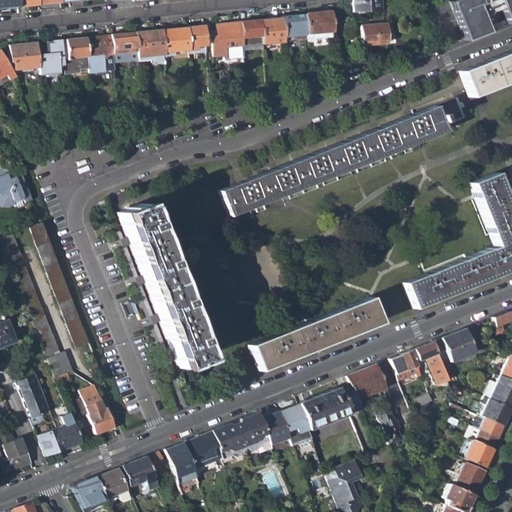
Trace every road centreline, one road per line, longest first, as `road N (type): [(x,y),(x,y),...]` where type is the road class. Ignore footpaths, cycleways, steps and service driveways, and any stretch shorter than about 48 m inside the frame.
road 1 (residential): [(162,430),(79,224),(85,196),(181,154),(236,148),(511,37)]
road 2 (residential): [(162,430),(511,291)]
road 3 (residential): [(0,28),(262,0)]
road 4 (residential): [(44,482),(162,430)]
